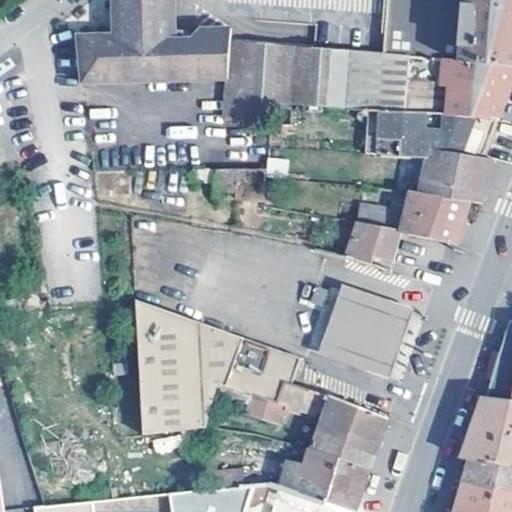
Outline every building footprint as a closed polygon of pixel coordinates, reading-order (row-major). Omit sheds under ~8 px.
[(88,72),(228,76),(230,39),(230,27),(199,25),(187,34),(172,34),(174,0),(121,0),(120,25),(84,23),(88,72)] [(511,0),(450,0),(450,2),(430,0),(385,0),(384,50),(407,52),(407,55),(463,59),(511,62),(511,0)] [(350,106),(371,107),(461,110),(499,117),(501,110),(511,79),(511,62),(463,59),(407,55),(407,52),(384,50),(288,42),(230,39),(228,76),(226,119),(271,118),(272,101),(350,104),(350,106)] [(411,152),(430,154),(433,144),(485,157),(487,151),(499,117),(461,110),(371,107),(368,150),(384,151),(411,152)] [(433,144),(430,154),(422,188),(472,198),(471,200),(483,202),(489,182),(494,160),(485,157),(433,144)] [(411,152),(384,151),(383,165),(407,167),(411,162),(411,152)] [(267,166),(238,167),(237,197),(265,198),(267,166)] [(237,197),(238,167),(214,167),(214,196),(237,197)] [(133,195),(132,170),(95,170),(97,195),(133,195)] [(407,173),(382,172),(382,174),(381,185),(406,188),(407,173)] [(382,174),(365,173),(365,183),(381,185),(382,174)] [(463,226),(471,200),(472,198),(422,188),(413,186),(413,189),(409,204),(403,227),(452,242),(457,244),(463,226)] [(394,207),(361,200),(358,220),(403,227),(409,204),(401,202),(394,207)] [(346,253),(371,262),(375,251),(395,257),(403,227),(358,220),(346,253)] [(392,378),(415,306),(322,277),(299,347),(392,378)] [(42,291),(40,280),(25,283),(26,294),(42,291)] [(267,397),(278,401),(286,382),(294,384),(303,358),(293,354),(135,301),(140,431),(209,422),(218,381),(267,397)] [(511,398),(511,319),(511,320),(504,342),(488,395),(511,398)] [(286,404),(299,409),(306,389),(294,384),(286,382),(278,401),(286,404)] [(322,424),(378,444),(380,438),(387,418),(306,389),(299,409),(305,411),(324,412),(322,424)] [(511,398),(488,395),(483,395),(472,431),(464,457),(470,456),(511,461),(511,398)] [(286,404),(278,401),(267,397),(262,411),(288,420),(292,411),(284,408),(286,404)] [(322,424),(313,448),(370,467),(375,452),(378,444),(322,424)] [(289,459),(280,486),(354,511),(355,511),(363,490),(370,467),(313,448),(309,447),(305,460),(289,459)] [(242,483),(239,450),(208,453),(211,487),(211,488),(242,486),(242,483)] [(466,469),(462,484),(511,490),(511,461),(470,456),(466,469)] [(211,487),(35,504),(36,511),(246,511),(257,482),(242,483),(242,486),(211,488),(211,487)] [(455,508),(453,511),(511,511),(511,490),(462,484),(455,508)]
